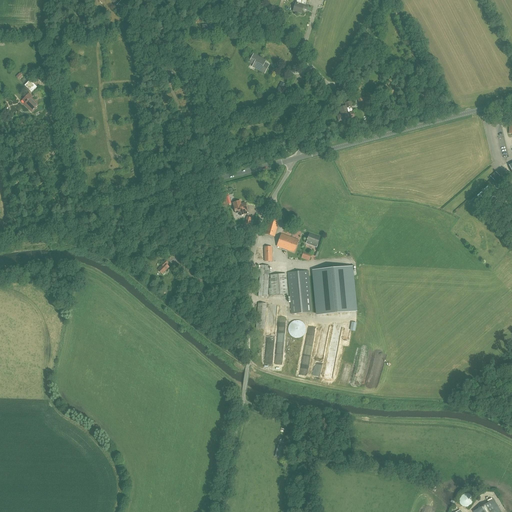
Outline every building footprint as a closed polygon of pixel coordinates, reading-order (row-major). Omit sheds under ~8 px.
[(126,0),(110,0),(116,6),(117,6),(124,12),(131,5),(126,0)] [(296,0),(296,2),(293,11),(301,14),(303,9),(306,10),(308,5),(305,5),(306,0),(296,0)] [(265,73),(269,66),(262,62),(264,60),(254,54),(249,62),(257,66),(256,68),(265,73)] [(171,77),(174,73),(163,63),(159,68),(171,77)] [(37,87),(30,80),(25,85),(32,92),(37,87)] [(287,86),(281,83),(276,94),(281,96),(287,86)] [(32,111),(38,105),(30,98),(32,97),(29,94),(24,98),(27,101),(26,102),(27,102),(25,103),(30,108),(32,111)] [(359,99),(361,109),(370,107),(366,97),(359,99)] [(343,120),(354,117),(353,111),(347,113),(347,111),(348,111),(347,108),(352,106),(350,101),(345,103),(346,106),(339,107),(341,115),(337,116),(338,120),(342,119),(343,120)] [(499,191),(493,197),(497,200),(503,195),(499,191)] [(247,214),(246,210),(248,210),(246,203),(241,204),(240,201),(233,203),(234,206),(236,213),(239,212),(240,216),(247,214)] [(279,221),(269,219),(265,234),(274,237),(279,221)] [(294,252),(299,240),(281,234),(277,246),(294,252)] [(317,245),(320,238),(309,234),(307,241),(317,245)] [(168,263),(165,261),(161,265),(162,266),(158,270),(162,274),(169,267),(166,265),(168,263)] [(269,266),(261,265),(259,296),(267,297),(269,266)] [(356,311),(352,267),(313,270),(317,315),(356,311)] [(312,312),(308,271),(288,273),(292,314),(312,312)] [(286,281),(286,274),(271,275),(271,279),(270,279),(270,282),(269,282),(270,289),(269,289),(269,295),(287,294),(286,281)] [(267,304),(258,303),(256,328),(265,329),(267,304)] [(283,459),(286,448),(278,446),(277,449),(278,450),(276,457),(283,459)] [(499,511),(493,500),(473,511),(499,511)]
